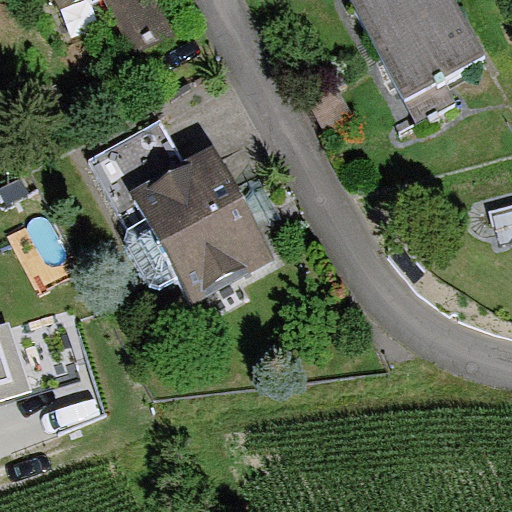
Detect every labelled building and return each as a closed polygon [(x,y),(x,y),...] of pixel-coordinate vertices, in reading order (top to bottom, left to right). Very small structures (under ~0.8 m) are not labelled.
[(180,36),(160,0),(51,0),(61,18),(93,0),(102,0),(135,60),(180,36)] [(487,62),(451,0),(352,0),(347,3),(418,129),(458,107),(446,85),(487,62)] [(305,103),(325,141),(356,124),(336,86),(305,103)] [(187,170),(163,126),(91,165),(131,237),(128,238),(125,250),(150,294),(160,297),(179,287),(194,314),(280,267),(217,153),(187,170)] [(67,326),(14,233),(0,237),(0,409),(82,382),(67,326)]
